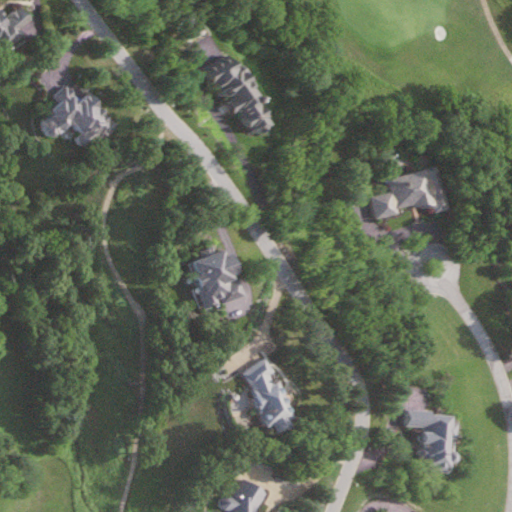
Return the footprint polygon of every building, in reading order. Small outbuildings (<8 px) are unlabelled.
[(0,51),(28,31),(23,25),(32,19),(21,4),(4,16),(0,11),(0,51)] [(198,66),(221,52),(265,123),(247,133),(216,92),(198,66)] [(80,143),(113,126),(85,89),(72,99),(61,84),(49,94),(54,102),(36,124),(41,133),(67,122),(80,143)] [(385,175),(434,164),(442,209),(369,216),(367,190),(387,190),(385,175)] [(185,258),(221,249),(240,293),(199,307),(185,258)] [(237,370),(258,355),(287,417),(257,422),(237,370)] [(447,468),(452,395),(394,390),(412,466),(447,468)] [(241,477),(263,491),(252,511),(219,511),(219,493),(230,492),(241,477)]
